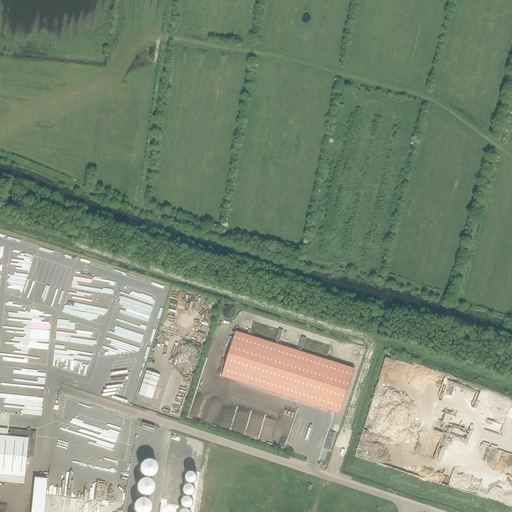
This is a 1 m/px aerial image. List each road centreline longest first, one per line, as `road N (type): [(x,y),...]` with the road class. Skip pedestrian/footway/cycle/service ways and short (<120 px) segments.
road 1 (unclassified): [(404,501),(64,389)]
road 2 (unknown): [(482,436),(474,411),(444,401),(431,406),(414,438),(426,461),(445,463),(479,439)]
road 3 (unknown): [(50,385),(66,276),(53,259),(17,246)]
road 4 (unknown): [(136,412),(46,421),(0,412)]
